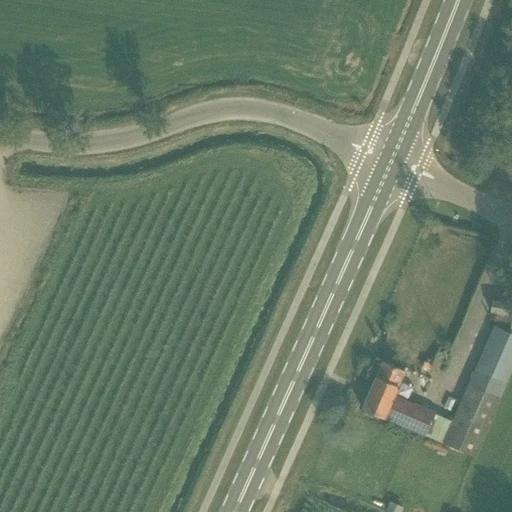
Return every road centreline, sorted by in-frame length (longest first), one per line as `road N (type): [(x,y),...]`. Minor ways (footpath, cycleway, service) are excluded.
road 1 (unclassified): [(390,160),(250,108),(208,111),(100,146),(0,139)]
road 2 (primary): [(234,511),(390,160)]
road 3 (primary): [(390,160),(454,0)]
road 4 (unclassified): [(511,213),(390,160)]
